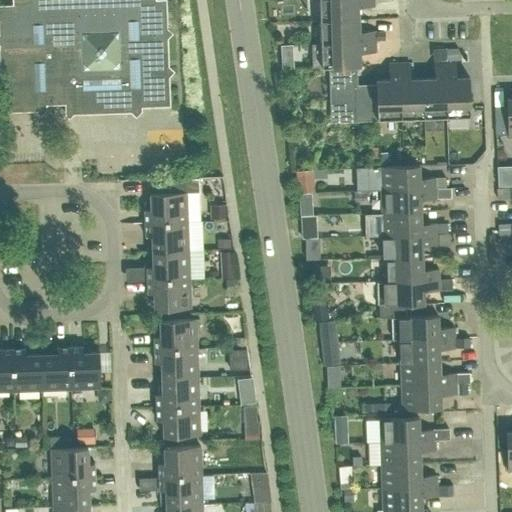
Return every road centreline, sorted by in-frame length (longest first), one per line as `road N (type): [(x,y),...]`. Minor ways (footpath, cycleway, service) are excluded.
road 1 (tertiary): [(316,511),(241,0)]
road 2 (residential): [(115,315),(112,228),(98,202),(78,190),(0,193)]
road 3 (residential): [(123,511),(115,315)]
road 4 (residential): [(115,315),(23,318),(0,298)]
road 5 (residential): [(487,395),(483,275)]
